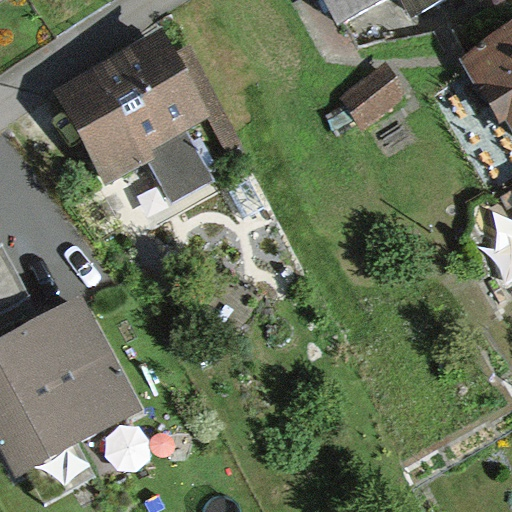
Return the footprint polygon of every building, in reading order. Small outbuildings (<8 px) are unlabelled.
[(328,0),(342,25),(387,0),(399,0),(411,21),(449,0),(328,0)] [(511,24),(459,53),(499,124),(509,119),(511,123),(511,24)] [(162,31),(54,88),(106,185),(148,162),(169,202),(212,179),(185,130),(208,117),(175,54),(162,31)] [(192,45),(175,54),(208,117),(228,154),(243,144),(192,45)] [(388,64),(341,96),(362,127),(409,95),(388,64)] [(0,257),(0,322),(33,308),(8,254),(0,257)] [(84,298),(20,332),(80,445),(144,411),(84,298)] [(20,332),(0,342),(0,449),(15,478),(80,445),(20,332)]
